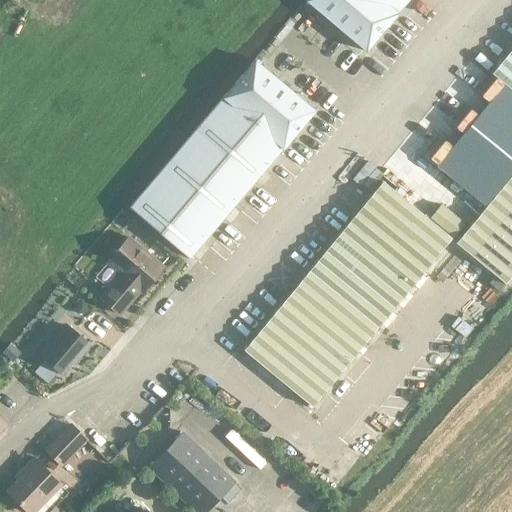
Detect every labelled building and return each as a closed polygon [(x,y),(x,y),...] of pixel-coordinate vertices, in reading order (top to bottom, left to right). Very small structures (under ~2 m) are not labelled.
[(364,51),(407,0),(304,0),(305,0),(364,51)] [(505,284),(511,274),(511,47),(491,74),(511,90),(511,173),(498,191),(455,243),(505,284)] [(188,258),(314,111),(254,60),(129,207),(188,258)] [(354,178),(369,188),(381,169),(366,159),(354,178)] [(311,406),(450,238),(382,181),(243,350),(311,406)] [(462,223),(440,205),(430,218),(452,236),(462,223)] [(142,291),(163,267),(150,256),(149,254),(148,255),(128,237),(107,262),(126,278),(122,283),(118,279),(101,298),(119,314),(140,290),(142,291)] [(51,340),(38,355),(61,374),(71,362),(73,363),(88,345),(66,326),(53,342),(51,340)] [(60,465),(85,439),(71,425),(46,451),(60,465)] [(205,511),(235,481),(183,431),(147,468),(193,511),(205,511)] [(28,511),(32,511),(59,484),(33,459),(21,471),(24,474),(7,492),(28,511)]
